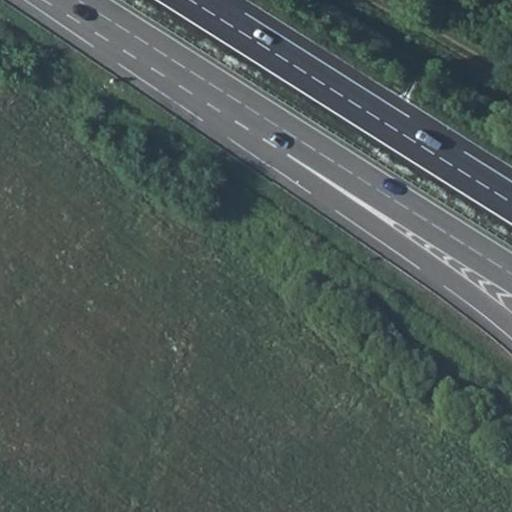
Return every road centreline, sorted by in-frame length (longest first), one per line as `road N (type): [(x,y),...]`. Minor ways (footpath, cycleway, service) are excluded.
road 1 (trunk): [(511,203),(188,0)]
road 2 (trunk): [(257,114),(285,166),(511,327)]
road 3 (trunk): [(257,114),(511,272)]
road 4 (trunk): [(78,0),(257,114)]
road 5 (track): [(375,0),(511,77)]
